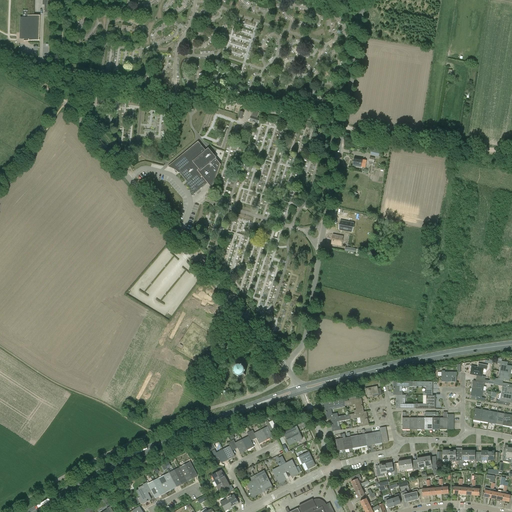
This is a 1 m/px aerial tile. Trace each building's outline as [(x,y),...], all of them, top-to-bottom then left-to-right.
[(25,0),(25,11),(23,11),(22,17),(20,17),(19,39),(24,39),(26,39),(26,41),(28,41),(31,41),(34,41),(37,41),(38,41),(39,41),(39,40),(38,40),(39,16),(29,16),(29,14),(34,14),(34,0),(25,0)] [(258,124),(260,119),(257,118),(258,116),(252,114),(251,116),(249,121),(252,122),(256,124),(256,123),(258,124)] [(195,193),(207,183),(212,189),(221,165),(216,159),(217,158),(208,148),(205,151),(198,142),(172,164),(176,169),(187,182),(186,183),(195,193)] [(361,168),(361,167),(362,160),(354,159),(353,166),(361,168)] [(354,224),(341,222),(340,230),(352,232),(354,224)] [(341,247),(343,237),(333,235),(331,245),(341,247)] [(191,371),(191,372),(196,361),(171,348),(165,358),(166,358),(147,394),(172,407),(191,371)] [(501,365),(499,372),(511,374),(511,367),(511,366),(506,365),(506,362),(498,361),(497,364),(501,365)] [(240,364),(239,364),(239,366),(237,367),(235,366),(234,367),(236,368),(235,371),(233,371),(233,372),(234,373),(235,372),(238,374),(238,376),(239,376),(240,376),(240,374),(242,373),(243,374),(244,374),(244,373),(243,372),(243,369),(245,369),(245,368),(244,368),(243,368),(241,366),(241,365),(240,364)] [(486,377),(482,376),(483,369),(487,369),(487,365),(478,364),(478,368),(472,367),(470,366),(469,370),(471,371),(470,374),(477,376),(476,378),(480,379),(485,380),(486,377)] [(441,382),(456,382),(456,373),(445,372),(445,371),(442,371),(442,372),(441,372),(441,382)] [(510,381),(511,374),(499,372),(498,379),(495,378),(494,382),(499,383),(503,383),(503,380),(510,381)] [(473,381),(472,388),(483,391),(485,383),(488,384),(489,381),(485,380),(480,379),(479,382),(473,381)] [(393,395),(396,395),(402,395),(402,392),(398,392),(398,387),(413,387),(413,382),(393,382),(393,395)] [(423,395),(426,396),(433,395),(433,382),(413,382),(413,387),(427,387),(427,392),(423,392),(423,395)] [(503,386),(501,394),(511,395),(511,387),(508,387),(508,384),(503,383),(499,383),(499,386),(503,386)] [(381,388),(377,389),(377,386),(365,389),(367,396),(378,394),(379,396),(382,395),(381,388)] [(482,398),(483,391),(472,388),(471,396),(477,397),(476,400),(485,402),(485,399),(482,398)] [(511,403),(511,397),(511,395),(501,394),(499,401),(496,401),(496,404),(504,405),(505,402),(511,403)] [(406,395),(402,395),(396,395),(396,409),(416,409),(416,404),(402,404),(402,399),(406,399),(406,395)] [(426,404),(416,404),(416,409),(435,409),(435,395),(433,395),(426,396),(426,404)] [(364,412),(361,399),(345,402),(346,406),(355,405),(356,410),(354,411),(354,414),(364,412)] [(331,410),(345,407),(343,400),(331,402),(332,404),(324,406),(327,419),(338,417),(337,413),(332,414),(331,410)] [(473,420),(481,422),(483,410),(475,409),(473,420)] [(481,422),(488,423),(490,411),(483,410),(481,422)] [(495,424),(497,413),(490,411),(488,423),(495,424)] [(349,415),(350,420),(360,418),(361,424),(359,424),(359,427),(369,426),(366,412),(364,412),(354,414),(349,415)] [(495,424),(503,426),(505,414),(497,413),(495,424)] [(503,426),(510,427),(511,415),(505,414),(503,426)] [(338,417),(327,419),(331,419),(333,432),(341,430),(340,427),(337,428),(336,423),(350,420),(349,415),(338,417)] [(261,430),(266,440),(273,437),(270,431),(273,430),(269,422),(266,423),(268,426),(261,430)] [(290,429),(283,432),(289,445),(303,439),(299,432),(293,435),(290,429)] [(254,440),(257,438),(260,444),(266,440),(261,430),(254,433),(253,430),(250,432),(254,440)] [(242,440),(247,450),(254,446),(251,441),(254,440),(250,432),(247,433),(249,436),(242,440)] [(381,438),(381,437),(380,434),(380,432),(372,433),(374,443),(374,445),(379,444),(378,443),(382,442),(381,440),(381,438)] [(374,443),(372,433),(365,435),(367,445),(374,443)] [(360,447),(367,446),(367,445),(365,435),(358,436),(360,447)] [(360,447),(358,436),(350,437),(353,449),(360,447)] [(345,450),(353,449),(350,437),(343,439),(345,450)] [(338,451),(345,450),(343,439),(336,440),(338,451)] [(235,449),(238,448),(241,453),(247,450),(242,440),(235,443),(234,440),(231,441),(235,449)] [(223,449),(228,460),(235,456),(232,451),(235,449),(231,441),(228,443),(230,446),(223,449)] [(511,458),(511,448),(508,448),(508,449),(505,449),(503,458),(509,459),(509,458),(511,458)] [(222,463),(228,460),(223,449),(217,453),(215,450),(212,451),(216,459),(219,457),(222,463)] [(443,460),(449,460),(449,451),(443,451),(443,452),(440,452),(440,462),(443,462),(443,460)] [(456,454),(456,451),(449,451),(449,460),(456,460),(456,462),(459,462),(459,454),(456,454)] [(462,454),(459,454),(459,462),(459,467),(463,467),(463,462),(464,461),(469,460),(469,451),(462,451),(462,454)] [(475,454),(475,451),(469,451),(469,460),(475,460),(475,462),(478,462),(478,454),(475,454)] [(482,460),(488,460),(488,451),(482,451),(481,454),(478,454),(478,462),(482,462),(482,460)] [(494,453),(494,451),(488,451),(488,460),(494,461),(494,462),(497,462),(497,453),(494,453)] [(300,465),(302,464),(306,462),(309,469),(315,466),(309,452),(299,457),(297,458),(300,465)] [(433,457),(430,458),(430,457),(424,458),(425,467),(432,466),(432,467),(435,467),(433,457)] [(425,467),(424,458),(417,459),(418,460),(415,461),(416,470),(419,469),(419,468),(425,467)] [(282,465),(286,472),(288,471),(292,477),(299,473),(301,471),(299,466),(296,467),(292,460),(282,465)] [(415,461),(411,461),(411,460),(405,461),(406,470),(412,469),(413,471),(416,470),(415,461)] [(406,470),(405,461),(398,462),(399,463),(396,464),(397,473),(400,473),(400,471),(406,470)] [(184,467),(183,466),(180,468),(187,481),(194,477),(191,471),(194,469),(190,462),(187,464),(188,465),(184,467)] [(396,464),(393,464),(392,463),(386,464),(387,473),(394,472),(394,476),(397,475),(397,473),(396,464)] [(387,473),(386,464),(379,465),(379,467),(376,467),(378,476),(381,476),(381,474),(387,473)] [(283,473),(286,472),(282,465),(273,470),(280,483),(286,480),(283,473)] [(187,481),(180,468),(177,469),(177,471),(173,473),(172,472),(169,473),(173,480),(176,478),(179,485),(187,481)] [(220,491),(230,486),(221,470),(212,475),(220,491)] [(266,491),(272,487),(264,471),(255,476),(256,479),(260,486),(262,484),(266,491)] [(163,478),(162,477),(158,479),(165,492),(173,488),(169,482),(173,480),(169,473),(166,475),(167,476),(163,478)] [(351,478),(352,481),(351,482),(354,487),(360,485),(360,484),(358,482),(362,480),(359,474),(351,478)] [(158,479),(155,480),(156,482),(152,484),(151,483),(148,484),(152,491),(155,489),(158,496),(165,492),(158,479)] [(246,484),(250,491),(248,492),(247,494),(249,496),(250,497),(252,495),(253,497),(260,494),(257,487),(260,486),(256,479),(252,481),(246,484)] [(360,485),(354,487),(356,493),(362,490),(361,487),(368,484),(367,481),(360,484),(360,485)] [(148,493),(151,491),(147,483),(143,485),(144,487),(137,491),(143,503),(151,499),(148,493)] [(492,492),(492,489),(490,489),(486,488),(484,497),(490,498),(492,492)] [(413,493),(408,495),(407,492),(402,493),(403,496),(404,496),(406,502),(418,500),(417,493),(418,493),(418,490),(413,491),(413,493)] [(501,491),(500,494),(498,493),(496,500),(503,501),(505,492),(503,491),(501,491)] [(225,511),(239,504),(234,494),(220,502),(225,511)] [(395,496),(395,499),(393,499),(395,506),(401,504),(399,498),(400,497),(399,494),(395,496)] [(395,506),(393,499),(390,500),(388,498),(384,500),(385,502),(387,502),(389,508),(395,506)] [(333,511),(329,503),(325,505),(324,503),(316,500),(313,501),(313,499),(299,505),(299,506),(300,508),(298,509),(298,508),(290,511),(289,511),(288,508),(285,509),(286,511),(333,511)] [(369,504),(366,499),(360,502),(363,507),(369,504)] [(363,507),(365,511),(372,509),(371,509),(370,506),(377,503),(375,500),(369,504),(363,507)]
